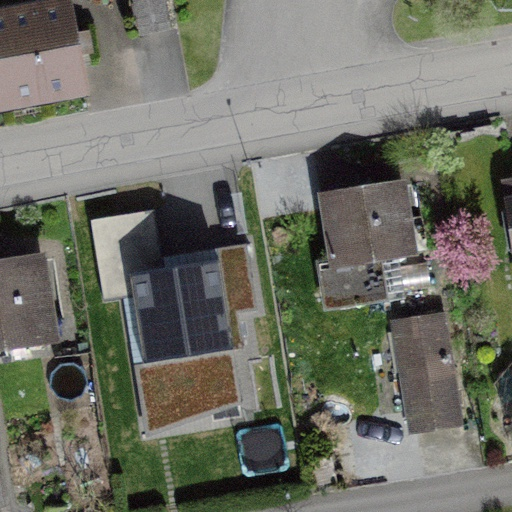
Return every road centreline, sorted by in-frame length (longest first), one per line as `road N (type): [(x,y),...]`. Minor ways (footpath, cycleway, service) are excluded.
road 1 (residential): [(511,68),(0,164)]
road 2 (residential): [(321,511),(511,481)]
